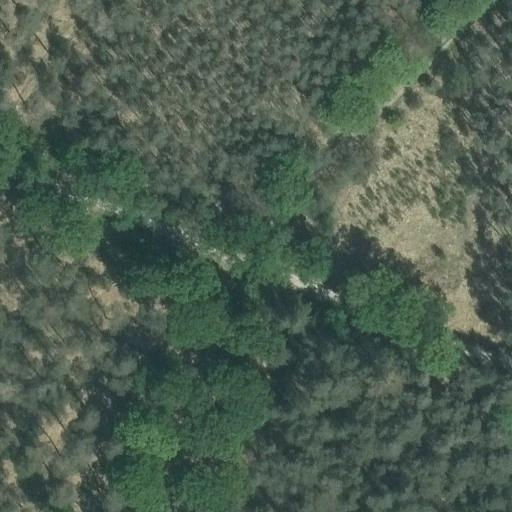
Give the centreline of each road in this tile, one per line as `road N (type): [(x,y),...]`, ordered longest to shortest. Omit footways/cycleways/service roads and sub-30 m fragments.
road 1 (track): [(466,0),(235,248),(165,511)]
road 2 (track): [(511,362),(0,155)]
